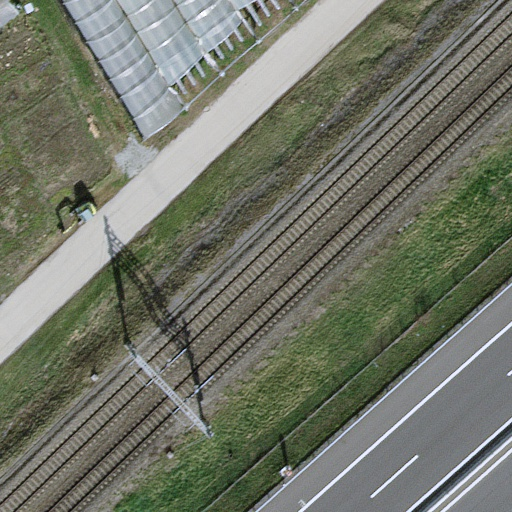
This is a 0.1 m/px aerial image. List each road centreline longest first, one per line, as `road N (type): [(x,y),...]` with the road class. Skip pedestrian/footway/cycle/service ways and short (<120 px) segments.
road 1 (unclassified): [(0,325),(344,0)]
road 2 (motorway): [(511,366),(348,511)]
